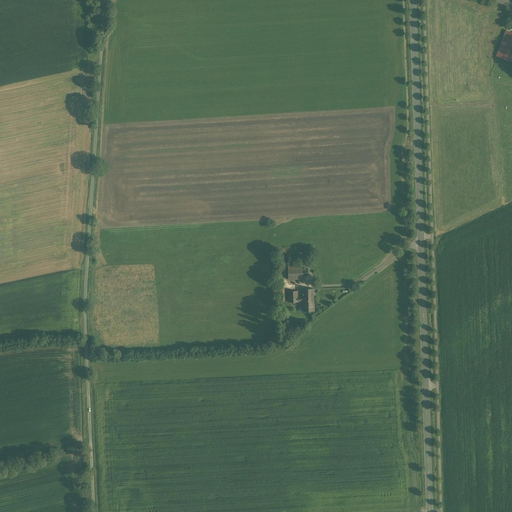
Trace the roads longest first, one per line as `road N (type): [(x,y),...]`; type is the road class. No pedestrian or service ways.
road 1 (unclassified): [(92,511),(85,284),(103,0)]
road 2 (secondary): [(429,511),(412,0)]
